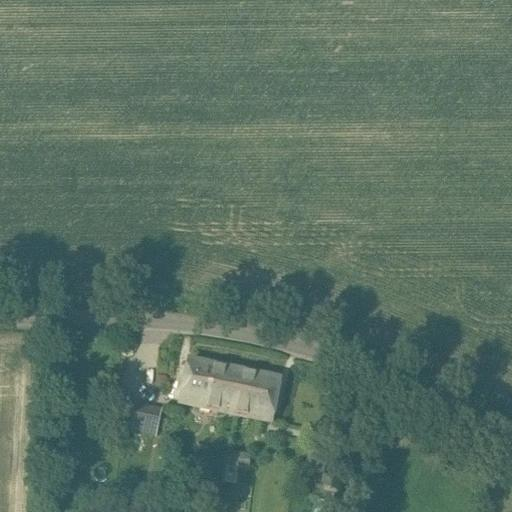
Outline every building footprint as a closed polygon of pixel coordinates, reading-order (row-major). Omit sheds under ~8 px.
[(221,394),(226,370),(189,362),(181,402),(236,414),(239,398),(221,394)] [(279,381),(226,370),(221,394),(239,398),(236,414),(270,421),(279,381)] [(161,411),(130,404),(129,409),(119,407),(115,425),(125,427),(124,433),(154,440),(161,411)] [(310,448),(307,461),(324,464),(326,451),(310,448)] [(224,454),(223,468),(223,470),(237,471),(240,471),(241,455),(224,454)]
